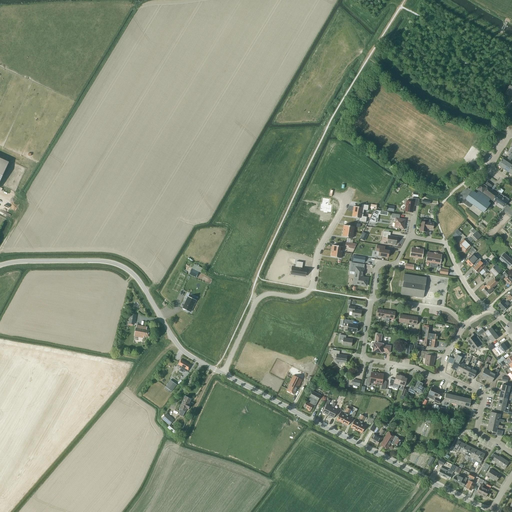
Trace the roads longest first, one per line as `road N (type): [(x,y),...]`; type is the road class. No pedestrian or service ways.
road 1 (unclassified): [(492,511),(222,373)]
road 2 (unclassified): [(222,373),(181,350),(144,288),(120,265),(0,265)]
road 3 (residential): [(222,373),(256,300),(308,291),(322,242),(351,189)]
road 4 (residential): [(371,298),(361,357),(441,375)]
road 5 (residential): [(441,375),(484,395),(475,431),(511,451)]
